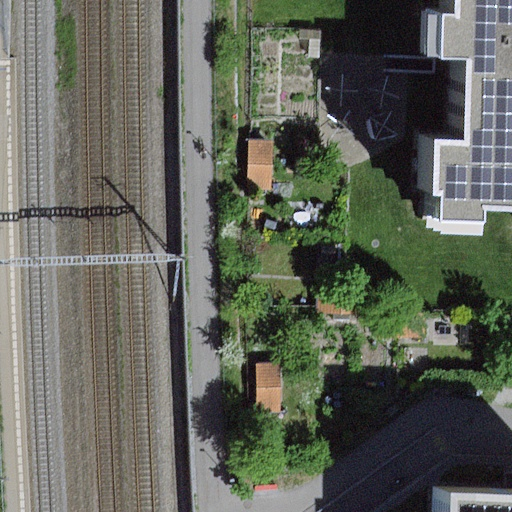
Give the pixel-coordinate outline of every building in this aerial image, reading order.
[(448,143),(418,141),(416,194),(426,194),(425,220),(464,222),(465,204),(511,206),(511,0),(440,0),(440,17),(427,17),(425,59),(451,60),(448,143)] [(272,144),(250,143),(249,190),(271,191),(272,144)] [(368,294),(318,293),(317,314),(367,316),(368,294)] [(426,316),(377,316),(376,340),(426,341),(426,316)] [(281,364),(256,365),(257,415),(282,415),(281,364)] [(511,511),(511,492),(435,491),(434,511),(511,511)]
